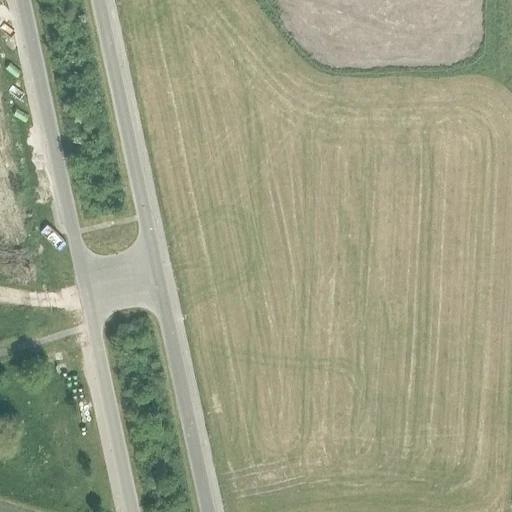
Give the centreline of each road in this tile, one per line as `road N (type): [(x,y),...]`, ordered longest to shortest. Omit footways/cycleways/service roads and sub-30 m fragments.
road 1 (unclassified): [(23,0),(87,299)]
road 2 (unclassified): [(165,282),(102,0)]
road 3 (unclassified): [(210,511),(165,282)]
road 4 (unclassified): [(87,299),(131,511)]
